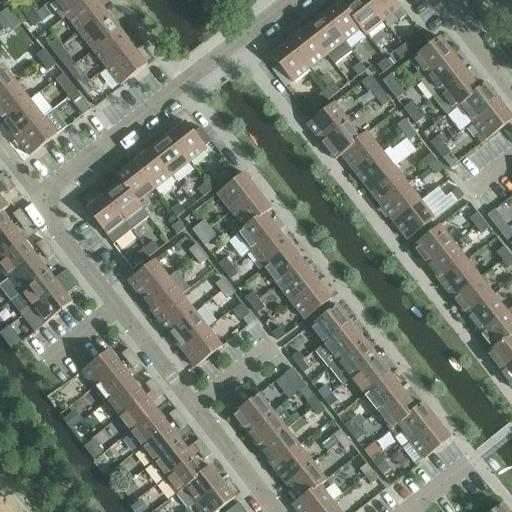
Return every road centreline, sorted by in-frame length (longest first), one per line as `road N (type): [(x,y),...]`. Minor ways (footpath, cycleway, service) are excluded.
road 1 (residential): [(301,0),(38,198)]
road 2 (residential): [(121,306),(38,198)]
road 3 (residential): [(282,511),(201,408)]
road 4 (residential): [(201,408),(121,306)]
road 5 (residential): [(511,99),(434,0)]
